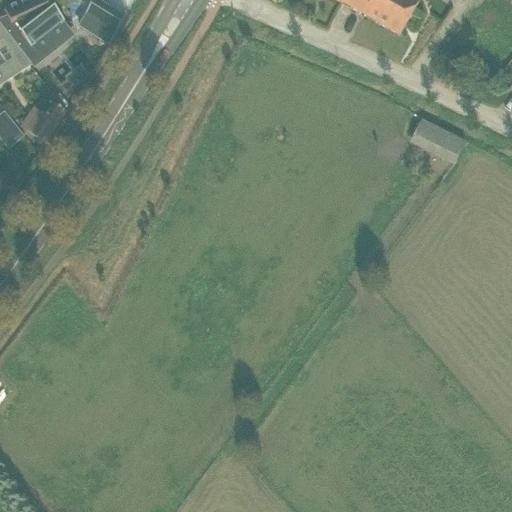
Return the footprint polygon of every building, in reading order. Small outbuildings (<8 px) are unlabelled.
[(6,18),(0,21),(0,26),(27,62),(36,55),(42,62),(72,38),(62,26),(64,24),(55,12),(50,15),(47,10),(48,10),(43,0),(31,0),(4,13),(6,18)] [(87,16),(79,28),(109,47),(126,19),(122,17),(102,5),(95,0),(85,16),(87,16)] [(333,0),(400,38),(418,4),(411,0),(333,0)] [(0,71),(6,79),(21,69),(3,41),(0,42),(0,71)] [(45,93),(19,127),(44,146),(70,111),(45,93)] [(0,118),(0,141),(8,151),(23,138),(5,115),(0,118)] [(412,144),(457,165),(469,141),(423,120),(412,144)]
